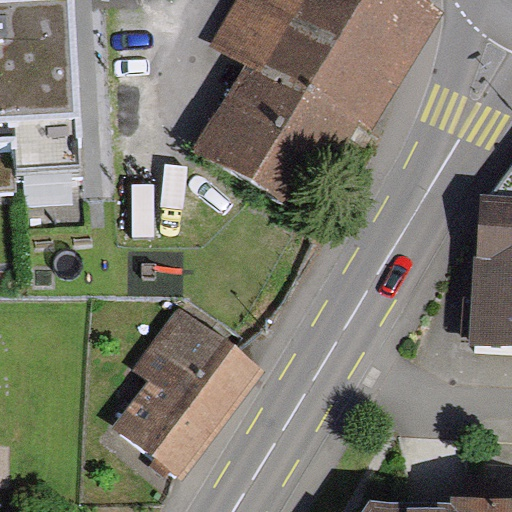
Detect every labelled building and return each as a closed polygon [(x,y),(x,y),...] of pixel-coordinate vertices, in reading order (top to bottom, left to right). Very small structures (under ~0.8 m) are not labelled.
[(0,0),(0,191),(90,187),(80,0),(0,0)] [(191,145),(294,210),(415,17),(388,0),(249,0),(219,48),(243,63),(191,145)] [(511,175),(486,212),(483,352),(511,353),(511,175)] [(107,330),(134,352),(160,319),(133,297),(107,330)] [(112,421),(174,468),(253,362),(177,305),(132,367),(145,377),(112,421)]
